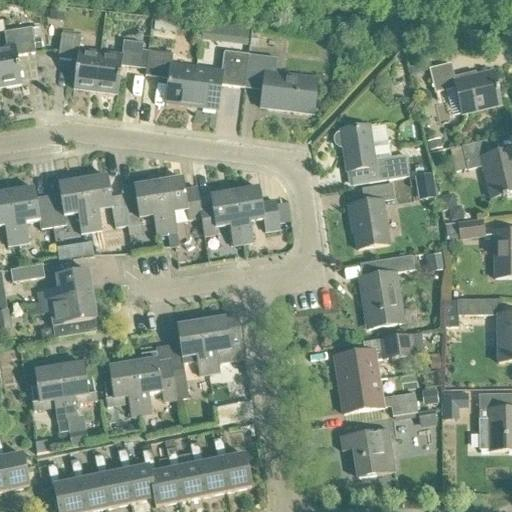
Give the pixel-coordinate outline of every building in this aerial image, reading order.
[(50,14),(49,23),(63,25),(64,16),(50,14)] [(0,91),(21,88),(17,60),(35,57),(35,53),(33,43),(31,32),(11,35),(14,48),(0,50),(0,91)] [(252,32),(249,47),(257,49),(260,33),(252,32)] [(95,95),(100,57),(79,55),(81,40),(61,37),(58,63),(76,65),(73,92),(95,95)] [(41,42),(33,43),(35,53),(42,51),(41,42)] [(100,57),(95,95),(118,98),(121,70),(139,72),(146,73),(148,55),(141,54),(142,47),(123,45),(121,60),(100,57)] [(362,47),(341,69),(357,84),(378,62),(362,47)] [(148,55),(146,73),(145,80),(169,83),(165,107),(191,111),(196,72),(172,69),(173,58),(148,55)] [(244,91),(248,59),(225,56),(223,57),(222,64),(221,75),(196,72),(191,111),(217,114),(221,89),(244,91)] [(248,59),(244,91),(245,92),(246,87),(259,88),(260,82),(265,83),(261,111),(313,118),(317,84),(275,78),(277,62),(248,59)] [(501,109),(494,75),(454,85),(450,67),(429,72),(434,97),(455,92),(461,118),(501,109)] [(408,177),(405,159),(390,161),(387,145),(372,147),(369,130),(340,135),(340,136),(336,137),(334,141),(333,145),(335,149),(338,151),(342,152),(346,176),(349,175),(351,190),(409,181),(416,180),(415,176),(408,177)] [(440,143),(427,145),(429,155),(442,152),(440,143)] [(511,153),(489,159),(485,143),(460,149),(460,151),(450,154),(455,176),(482,170),(490,203),(511,197),(511,153)] [(431,177),(416,180),(409,181),(409,185),(415,183),(419,204),(436,201),(431,177)] [(107,180),(82,184),(91,237),(102,235),(99,215),(113,213),(116,232),(128,230),(123,201),(111,203),(107,180)] [(204,241),(196,192),(184,194),(182,183),(158,187),(166,239),(177,238),(174,218),(186,215),(188,225),(200,223),(203,241),(204,241)] [(60,200),(48,202),(53,232),(66,230),(64,221),(77,218),(81,239),(91,237),(82,184),(58,188),(60,200)] [(166,239),(158,187),(133,191),(135,199),(123,201),(128,230),(139,228),(139,224),(152,221),(156,241),(166,239)] [(363,208),(348,210),(353,238),(354,237),(357,254),(389,249),(382,206),(394,204),(391,188),(361,193),(363,208)] [(34,192),(10,196),(19,249),(29,247),(26,227),(39,225),(40,234),(53,232),(48,202),(36,204),(34,192)] [(197,192),(196,192),(204,241),(217,239),(216,232),(229,230),(232,250),(243,249),(234,196),(210,200),(211,209),(200,210),(197,192)] [(259,192),(234,196),(243,249),(253,247),(250,227),(263,225),(265,237),(280,234),(275,205),(261,208),(259,192)] [(10,196),(0,197),(0,231),(5,231),(8,251),(19,249),(10,196)] [(445,229),(447,243),(459,241),(460,244),(485,241),(483,223),(445,229)] [(102,235),(91,237),(93,250),(105,248),(103,235),(102,235)] [(511,282),(511,236),(494,236),(494,283),(511,282)] [(428,277),(444,274),(441,257),(425,260),(428,277)] [(360,283),(368,333),(402,328),(394,278),(414,275),(411,260),(373,267),(376,281),(360,283)] [(11,273),(13,286),(44,281),(42,268),(11,273)] [(92,299),(88,274),(55,280),(57,294),(38,297),(39,308),(92,299)] [(96,324),(92,299),(39,308),(41,318),(50,317),(54,343),(98,335),(96,324)] [(511,319),(501,319),(501,304),(456,305),(444,305),(444,332),(458,332),(458,320),(497,320),(498,367),(511,367),(511,319)] [(0,335),(12,334),(8,314),(0,314),(0,335)] [(225,322),(201,326),(209,379),(220,377),(219,369),(245,364),(238,324),(226,326),(225,322)] [(209,379),(201,326),(176,330),(182,363),(195,361),(199,380),(209,379)] [(381,354),(334,361),(339,390),(378,384),(375,365),(424,357),(421,338),(380,344),(381,354)] [(143,366),(133,368),(142,421),(152,419),(149,399),(162,397),(163,404),(175,402),(171,375),(159,377),(156,355),(141,357),(143,366)] [(431,358),(430,373),(439,374),(440,359),(431,358)] [(83,368),(58,372),(66,424),(77,422),(75,409),(96,405),(92,381),(85,382),(83,368)] [(132,368),(108,372),(110,387),(103,388),(107,413),(128,409),(131,423),(142,421),(132,368)] [(34,375),(36,390),(30,391),(34,415),(54,412),(56,425),(57,425),(66,424),(58,372),(34,375)] [(184,373),(171,375),(175,402),(176,402),(177,406),(189,404),(184,373)] [(381,403),(378,384),(339,390),(343,419),(390,411),(392,421),(417,417),(414,397),(381,403)] [(421,395),(423,409),(438,407),(436,393),(421,395)] [(511,397),(478,399),(478,423),(479,454),(489,454),(489,456),(511,455),(511,397)] [(254,403),(224,405),(225,421),(255,419),(254,403)] [(434,415),(418,417),(420,433),(436,431),(434,415)] [(68,436),(66,424),(57,425),(59,437),(68,436)] [(71,450),(88,448),(85,433),(69,435),(71,450)] [(388,434),(339,442),(342,456),(351,454),(356,483),(395,476),(388,434)] [(0,479),(4,496),(29,491),(22,458),(4,462),(0,442),(0,479)] [(219,464),(226,497),(251,491),(244,458),(226,462),(222,443),(213,445),(217,464),(219,464)] [(174,444),(164,446),(166,454),(175,452),(174,444)] [(219,464),(217,464),(203,467),(199,447),(189,449),(193,469),(195,468),(202,502),(226,497),(219,464)] [(195,468),(193,469),(179,472),(175,452),(166,454),(170,474),(172,473),(179,506),(202,502),(195,468)] [(147,470),(145,471),(131,474),(127,454),(117,456),(121,476),(123,475),(130,508),(153,503),(154,503),(147,470)] [(172,473),(170,474),(156,477),(152,457),(142,459),(145,471),(147,470),(154,503),(153,503),(155,511),(179,506),(172,473)] [(123,475),(121,476),(107,479),(103,459),(94,461),(98,481),(100,480),(106,511),(111,511),(130,508),(123,475)] [(76,485),(81,511),(106,511),(100,480),(98,481),(84,483),(80,465),(70,467),(74,485),(76,485)] [(81,511),(76,485),(74,485),(60,488),(56,468),(47,470),(51,492),(53,491),(57,511),(81,511)]
